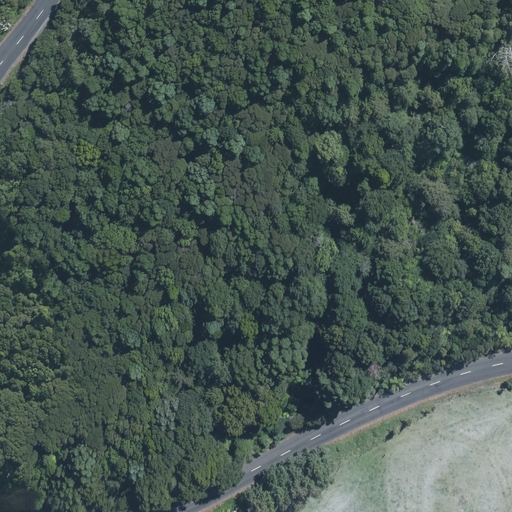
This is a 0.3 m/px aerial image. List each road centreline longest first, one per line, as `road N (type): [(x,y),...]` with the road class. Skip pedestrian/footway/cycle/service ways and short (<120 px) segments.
road 1 (unclassified): [(511,350),(389,390),(147,511)]
road 2 (unclassified): [(0,94),(78,0)]
